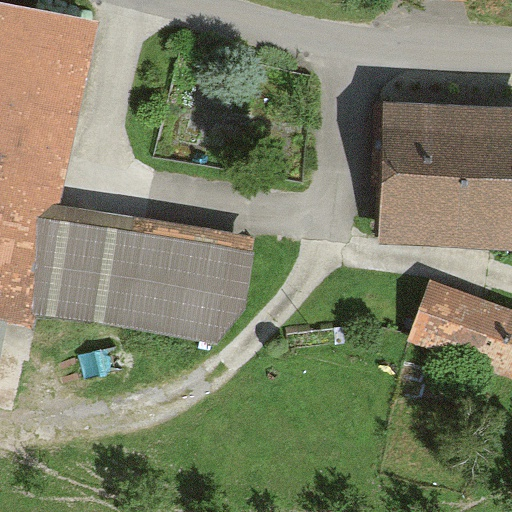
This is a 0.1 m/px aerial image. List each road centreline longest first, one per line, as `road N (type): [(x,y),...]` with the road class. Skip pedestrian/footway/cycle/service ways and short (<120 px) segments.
road 1 (track): [(0,425),(106,415),(156,400),(203,376),(285,307),(326,237),(360,44)]
road 2 (unclassified): [(179,0),(377,47),(511,55)]
